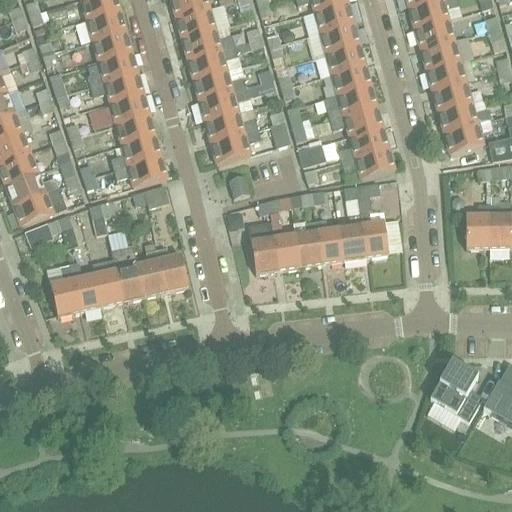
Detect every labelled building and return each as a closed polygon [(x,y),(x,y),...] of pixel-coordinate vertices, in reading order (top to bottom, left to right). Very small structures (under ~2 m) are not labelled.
[(95,0),(81,4),(86,25),(120,16),(115,0),(95,0)] [(175,0),(170,2),(176,22),(209,13),(205,0),(175,0)] [(230,0),(215,4),(216,10),(234,6),(232,0),(230,0)] [(254,0),(257,10),(269,7),(267,0),(254,0)] [(311,6),(314,17),(347,7),(345,0),(294,0),(297,10),(311,6)] [(405,0),(409,13),(454,0),(405,0)] [(462,21),(459,10),(456,0),(454,0),(409,13),(415,33),(448,24),(448,25),(462,21)] [(511,0),(495,0),(502,21),(511,17),(511,10),(511,11),(510,5),(511,4),(511,0)] [(252,13),(249,2),(238,5),(241,16),(252,13)] [(24,9),(28,19),(39,16),(36,5),(24,9)] [(77,15),(74,6),(69,8),(40,17),(39,16),(28,19),(32,30),(77,15)] [(257,10),(260,21),(272,18),(269,7),(257,10)] [(353,28),(347,7),(314,17),(301,21),(307,41),(353,28)] [(8,14),(12,25),(23,21),(19,10),(8,14)] [(176,22),(182,43),(215,34),(209,13),(176,22)] [(86,25),(92,46),(125,37),(120,16),(86,25)] [(499,33),(496,20),(484,23),(485,25),(475,27),(478,38),(488,35),(488,36),(499,33)] [(31,42),(23,21),(12,25),(19,46),(31,42)] [(415,33),(421,54),(454,45),(448,25),(448,24),(415,33)] [(359,49),(353,28),(307,41),(313,62),(317,61),(359,49)] [(34,33),(36,40),(46,37),(44,30),(34,33)] [(245,35),(249,47),(260,44),(257,32),(245,35)] [(502,43),(499,33),(488,36),(491,46),(502,43)] [(182,43),(188,64),(234,51),(231,40),(218,44),(215,34),(182,43)] [(92,46),(98,67),(131,57),(125,37),(92,46)] [(265,41),(268,52),(280,48),(277,37),(265,41)] [(260,44),(249,47),(252,58),(264,54),(260,44)] [(421,54),(426,75),(460,66),(454,45),(421,54)] [(38,50),(41,60),(52,57),(49,46),(38,50)] [(283,60),(280,48),(268,52),(272,63),(283,60)] [(364,70),(359,49),(317,61),(323,82),(332,79),(364,70)] [(188,64),(193,85),(240,72),(234,51),(188,64)] [(21,55),(25,66),(36,62),(33,52),(21,55)] [(56,68),(52,57),(41,60),(45,71),(56,68)] [(137,78),(131,57),(98,67),(101,77),(98,77),(96,72),(94,70),(88,72),(90,80),(87,81),(90,91),(137,78)] [(25,66),(28,77),(40,73),(36,62),(25,66)] [(509,74),(507,62),(495,64),(497,76),(509,74)] [(474,74),(463,77),(460,66),(426,75),(432,96),(465,87),(465,86),(476,83),(474,74)] [(332,79),(337,100),(370,91),(364,70),(332,79)] [(193,85),(199,106),(246,92),(243,81),(240,72),(193,85)] [(269,74),(258,78),(261,88),(272,85),(269,74)] [(511,85),(509,74),(497,76),(498,79),(499,87),(511,85)] [(48,81),(55,101),(66,98),(59,77),(48,81)] [(143,99),(137,78),(90,91),(93,102),(107,98),(110,108),(143,99)] [(277,83),(280,93),(297,89),(295,81),(289,82),(288,80),(277,83)] [(36,85),(39,95),(35,96),(35,97),(30,99),(33,110),(39,108),(39,107),(50,103),(47,93),(46,93),(42,83),(36,85)] [(266,110),(278,106),(272,85),(261,88),(266,110)] [(432,96),(438,117),(471,108),(465,87),(432,96)] [(298,90),(297,89),(280,93),(283,105),(295,101),(292,92),(298,90)] [(325,103),(328,114),(326,115),(329,125),(376,112),(370,91),(337,100),(325,103)] [(249,103),(246,92),(199,106),(205,126),(238,117),(235,107),(249,103)] [(0,99),(0,122),(14,117),(6,97),(0,99)] [(70,109),(66,98),(55,101),(59,112),(70,109)] [(110,108),(115,129),(149,120),(143,99),(110,108)] [(53,114),(50,103),(39,107),(39,108),(42,118),(53,114)] [(511,107),(503,109),(505,121),(511,119),(511,107)] [(438,117),(444,138),(491,124),(488,113),(474,117),(471,108),(438,117)] [(346,131),(349,141),(382,132),(376,112),(329,125),(331,135),(346,131)] [(269,120),(272,130),(283,127),(280,116),(269,120)] [(0,122),(0,145),(22,137),(14,117),(0,122)] [(205,126),(211,147),(257,134),(255,124),(241,128),(238,117),(205,126)] [(511,163),(511,119),(505,121),(509,142),(488,147),(492,167),(511,163)] [(115,129),(121,150),(154,141),(149,120),(115,129)] [(289,124),(292,135),(303,132),(310,130),(308,122),(301,124),(300,121),(289,124)] [(494,135),(491,124),(444,138),(450,160),(483,150),(480,139),(494,135)] [(276,153),(290,148),(283,127),(272,130),(269,131),(276,153)] [(65,132),(68,142),(80,139),(76,128),(65,132)] [(292,135),(295,147),(306,143),(303,132),(292,135)] [(337,144),(341,155),(337,156),(340,166),(388,153),(382,132),(349,141),(337,144)] [(48,138),(52,149),(63,144),(60,134),(48,138)] [(217,169),(250,160),(247,148),(260,144),(257,134),(211,147),(217,169)] [(0,145),(0,168),(29,157),(22,137),(0,145)] [(83,150),(80,139),(68,142),(72,154),(83,150)] [(160,161),(154,141),(121,150),(110,153),(113,164),(110,165),(113,175),(160,161)] [(70,165),(63,144),(52,149),(59,169),(70,165)] [(321,149),(297,156),(302,173),(325,166),(321,149)] [(361,184),(394,175),(388,153),(340,166),(343,176),(358,172),(361,184)] [(0,168),(0,177),(5,190),(37,178),(29,157),(0,168)] [(113,175),(115,184),(118,183),(130,180),(133,193),(166,183),(160,161),(113,175)] [(77,185),(70,165),(59,169),(66,190),(77,185)] [(79,172),(82,183),(93,180),(90,169),(79,172)] [(500,171),(489,172),(490,184),(502,183),(500,171)] [(489,172),(477,174),(479,186),(490,184),(489,172)] [(314,173),(303,176),(306,187),(317,184),(314,173)] [(5,190),(13,210),(58,192),(55,183),(41,188),(37,178),(5,190)] [(93,180),(82,183),(85,195),(87,194),(93,193),(97,191),(93,180)] [(234,204),(249,199),(244,181),(228,185),(234,204)] [(70,201),(74,199),(81,197),(77,185),(66,190),(70,201)] [(357,203),(359,219),(365,263),(388,260),(383,226),(370,228),(368,218),(371,217),(369,201),(379,200),(377,187),(355,191),(357,203)] [(164,190),(144,196),(147,207),(149,213),(169,207),(164,190)] [(355,191),(343,192),(345,205),(357,203),(355,191)] [(67,214),(58,192),(13,210),(21,231),(67,214)] [(312,197),(314,209),(324,208),(323,195),(312,197)] [(144,196),(131,199),(134,211),(146,208),(147,213),(149,213),(147,207),(144,196)] [(312,197),(300,199),(301,211),(314,209),(312,197)] [(276,216),(281,215),(278,203),(267,206),(270,218),(272,238),(278,237),(276,216)] [(110,206),(100,209),(103,220),(114,217),(110,206)] [(267,206),(256,209),(259,221),(270,218),(267,206)] [(103,220),(100,209),(88,212),(96,240),(107,237),(103,220)] [(510,209),(488,210),(488,253),(510,253),(510,209)] [(465,253),(488,253),(488,210),(477,210),(477,220),(465,220),(465,253)] [(226,218),(228,233),(238,232),(242,226),(241,216),(226,218)] [(350,231),(339,233),(343,266),(365,263),(359,219),(348,221),(350,231)] [(72,230),(68,220),(57,224),(62,234),(62,235),(61,235),(65,254),(77,250),(72,230)] [(51,239),(61,235),(62,235),(62,234),(57,224),(24,237),(30,251),(52,243),(51,239)] [(325,224),(315,226),(321,269),(343,266),(339,233),(326,234),(325,224)] [(293,229),(295,239),(299,272),(321,269),(315,226),(293,229)] [(295,239),(273,242),(278,275),(299,272),(295,239)] [(255,279),(278,275),(273,242),(250,246),(255,279)] [(144,303),(137,269),(133,249),(111,254),(114,264),(122,307),(144,303)] [(165,253),(156,255),(165,298),(188,293),(181,259),(167,262),(165,253)] [(148,267),(137,269),(144,303),(165,298),(156,255),(146,257),(148,267)] [(101,312),(122,307),(114,264),(91,269),(93,279),(94,279),(101,312)] [(79,317),(101,312),(94,279),(93,279),(81,282),(79,271),(71,273),(79,317)] [(60,275),(62,286),(49,289),(56,322),(79,317),(71,273),(60,275)] [(340,362),(338,352),(321,354),(323,365),(340,362)] [(478,382),(452,367),(430,404),(469,426),(483,402),(470,395),(478,382)] [(511,369),(509,368),(483,413),(511,429),(511,395),(511,369)]
